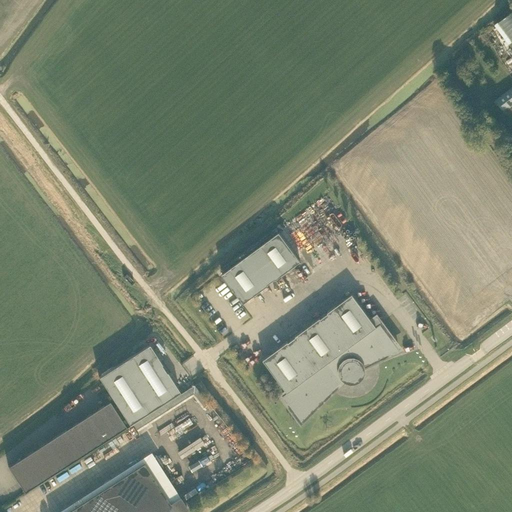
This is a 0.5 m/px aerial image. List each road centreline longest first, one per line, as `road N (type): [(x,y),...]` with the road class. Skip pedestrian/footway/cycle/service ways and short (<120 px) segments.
road 1 (secondary): [(299,484),(511,327)]
road 2 (unclassified): [(299,484),(206,360)]
